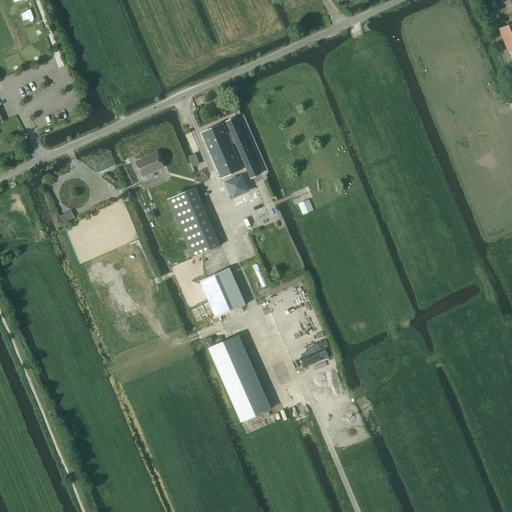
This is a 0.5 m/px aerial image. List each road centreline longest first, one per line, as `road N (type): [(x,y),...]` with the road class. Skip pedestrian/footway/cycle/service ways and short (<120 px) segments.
road 1 (track): [(356,511),(304,385),(275,358),(221,228),(220,194),(180,98)]
road 2 (unclassified): [(0,178),(400,0)]
